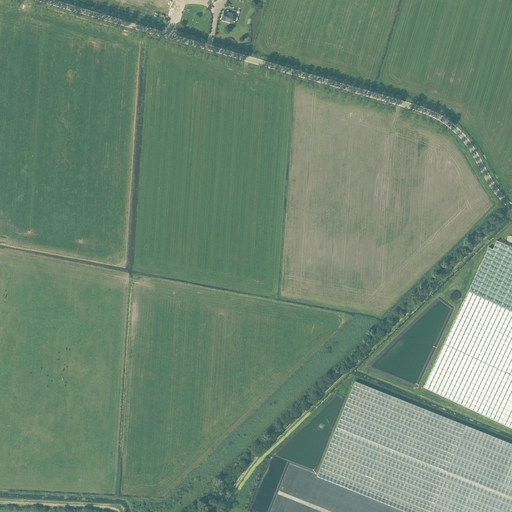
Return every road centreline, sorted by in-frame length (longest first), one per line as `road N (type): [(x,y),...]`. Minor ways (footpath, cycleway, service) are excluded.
road 1 (unclassified): [(511,208),(458,132),(423,111),(42,0)]
road 2 (track): [(511,208),(250,466),(219,511)]
road 3 (track): [(119,511),(0,502)]
